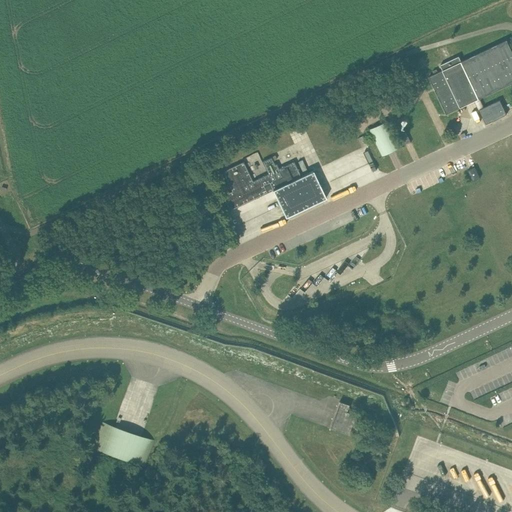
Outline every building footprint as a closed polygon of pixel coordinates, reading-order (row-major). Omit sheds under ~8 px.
[(500,100),(483,108),(479,99),(511,83),(511,50),(507,40),(461,61),(459,56),(440,65),(443,70),(429,77),(446,114),(474,101),(479,110),(486,124),(507,114),(500,100)] [(394,122),(398,130),(403,128),(399,119),(394,122)] [(382,156),(394,150),(402,147),(389,120),(369,130),(382,156)] [(411,143),(405,130),(399,133),(406,145),(411,143)] [(368,145),(364,136),(358,139),(362,148),(368,145)] [(223,195),(222,196),(229,211),(273,190),(286,218),(326,198),(313,171),(301,176),(294,161),(279,168),(277,163),(275,164),(272,157),(262,161),(266,169),(268,174),(253,181),(247,168),(244,161),(222,171),(226,179),(231,191),(232,191),(223,195)] [(468,171),(473,181),(480,178),(475,167),(468,171)] [(456,188),(467,183),(462,172),(451,178),(456,188)] [(195,193),(198,192),(204,189),(199,179),(191,183),(195,193)] [(31,305),(27,298),(17,303),(21,310),(31,305)] [(350,405),(340,401),(330,429),(331,429),(332,428),(356,437),(363,417),(348,412),(350,405)] [(98,450),(139,465),(149,438),(142,435),(107,423),(98,450)]
